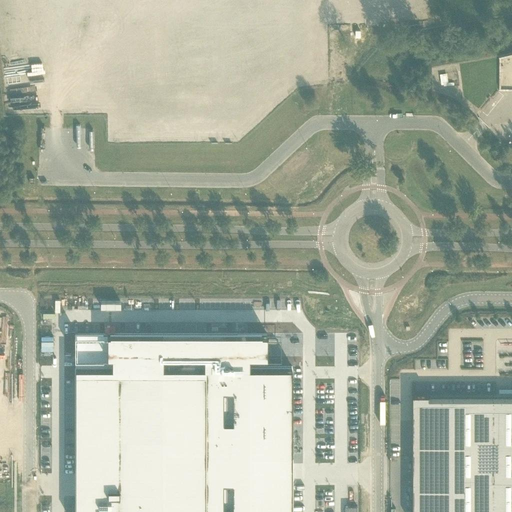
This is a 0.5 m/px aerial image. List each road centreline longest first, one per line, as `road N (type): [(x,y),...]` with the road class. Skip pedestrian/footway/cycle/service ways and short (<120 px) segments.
road 1 (secondary): [(338,228),(0,228)]
road 2 (secondary): [(0,245),(337,248)]
road 3 (unclassified): [(374,124),(312,128),(246,183),(66,180)]
road 4 (residential): [(28,511),(28,317),(16,299),(0,297)]
road 5 (unclassified): [(376,511),(376,349)]
road 6 (unclassified): [(511,184),(497,183),(433,124),(374,124)]
road 7 (unclassified): [(511,299),(456,302),(410,346),(376,349)]
